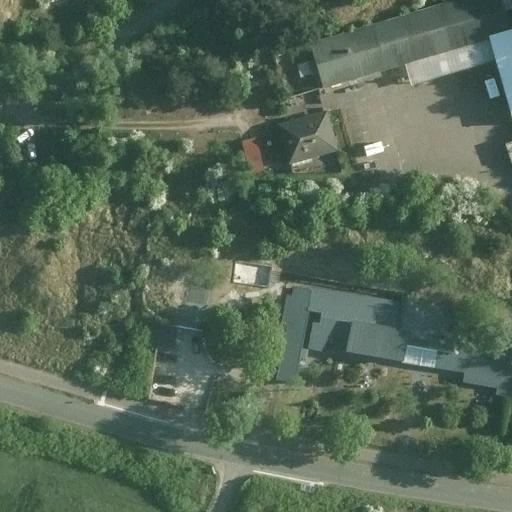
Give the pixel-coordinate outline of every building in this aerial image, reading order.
[(490,2),(304,56),(315,93),(501,39),(490,2)] [(511,41),(477,52),(500,134),(511,130),(511,41)] [(326,113),(277,126),(287,165),(337,152),(326,113)] [(263,136),(247,139),(254,173),(270,170),(263,136)] [(0,174),(11,174),(10,158),(0,158),(0,174)] [(289,288),(269,380),(288,384),(302,318),(343,327),(337,354),(434,376),(439,355),(387,344),(394,311),(289,288)]
